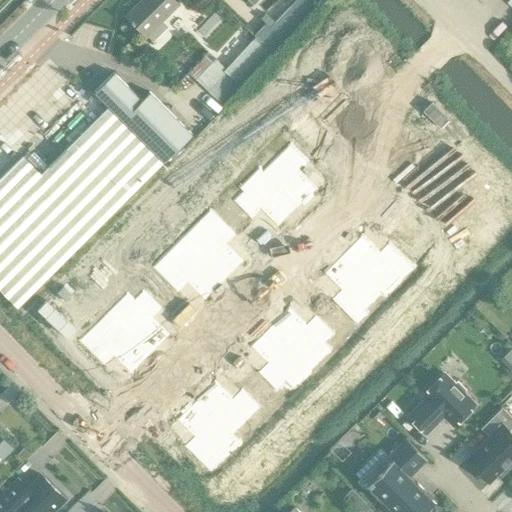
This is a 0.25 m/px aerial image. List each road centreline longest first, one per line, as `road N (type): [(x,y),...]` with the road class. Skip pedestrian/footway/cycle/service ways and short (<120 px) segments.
road 1 (residential): [(100,445),(360,186)]
road 2 (residential): [(0,342),(100,445)]
road 3 (unclassified): [(511,86),(424,0)]
